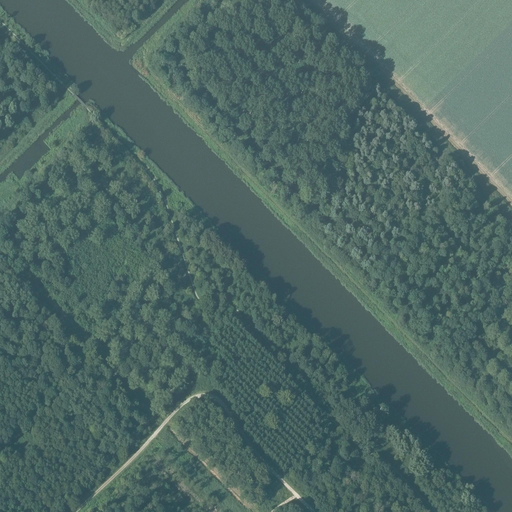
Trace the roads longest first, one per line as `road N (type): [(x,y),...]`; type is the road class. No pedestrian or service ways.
road 1 (track): [(202,0),(147,54),(146,68),(511,442)]
road 2 (track): [(77,511),(201,393),(222,401),(247,444),(313,511)]
road 3 (track): [(78,0),(125,41),(168,0)]
